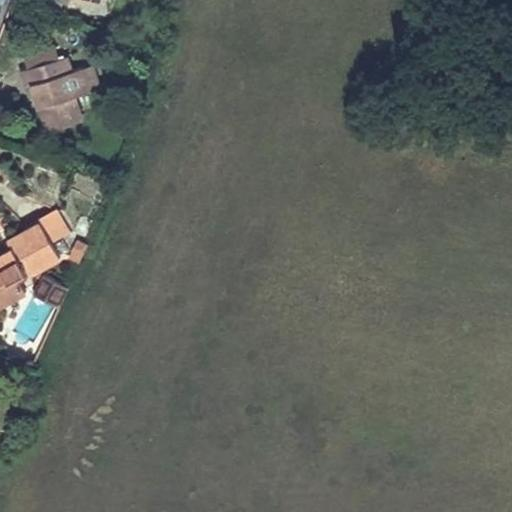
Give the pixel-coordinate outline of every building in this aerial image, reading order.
[(84,66),(72,69),(67,54),(60,56),(55,41),(45,44),(50,59),(28,66),(22,68),(27,84),(33,82),(38,99),(45,96),(48,107),(44,117),(48,131),(82,120),(75,94),(91,89),(84,66)] [(24,51),(28,66),(50,59),(45,44),(24,51)] [(93,62),(84,66),(91,89),(101,87),(93,62)] [(48,107),(45,96),(38,99),(44,117),(48,107)] [(58,209),(39,219),(41,222),(53,243),(71,233),(58,209)] [(27,276),(60,257),(53,243),(41,222),(8,240),(13,247),(16,253),(0,262),(0,306),(25,292),(16,276),(25,271),(27,275),(27,276)] [(80,262),(88,242),(78,238),(69,257),(80,262)] [(0,262),(16,253),(13,247),(0,254),(0,262)] [(70,287),(46,273),(34,294),(58,307),(70,287)]
